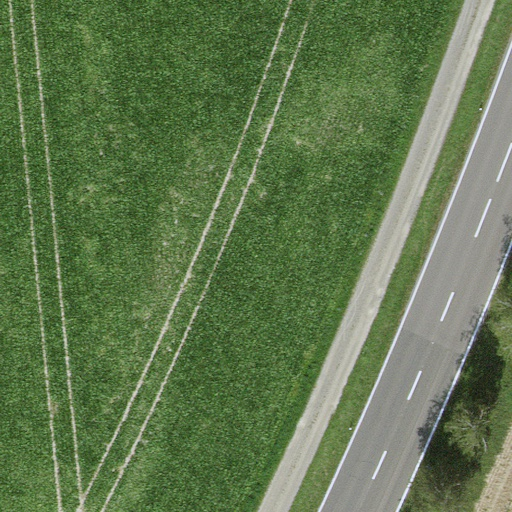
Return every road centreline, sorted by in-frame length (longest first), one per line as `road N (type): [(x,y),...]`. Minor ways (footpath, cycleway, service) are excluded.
road 1 (track): [(480,0),(266,511)]
road 2 (secondary): [(358,511),(468,269),(511,149)]
